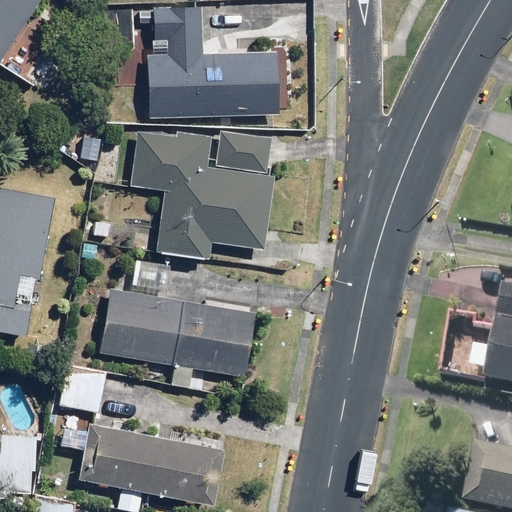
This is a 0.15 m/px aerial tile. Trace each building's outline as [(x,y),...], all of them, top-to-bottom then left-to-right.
[(0,0),(0,58),(39,0),(0,0)] [(204,49),(205,7),(152,5),(149,111),(279,114),(281,51),(204,49)] [(103,122),(85,120),(79,181),(98,182),(103,122)] [(164,185),(159,248),(215,253),(216,240),(268,245),(278,136),(136,123),(131,182),(164,185)] [(56,195),(0,183),(0,327),(29,333),(56,195)] [(262,279),(144,259),(138,290),(107,285),(96,352),(169,365),(166,383),(191,387),(195,369),(245,377),(262,279)] [(511,284),(504,283),(497,316),(511,318),(511,284)] [(486,380),(511,384),(511,322),(498,320),(486,380)] [(110,367),(70,358),(61,402),(102,410),(110,367)] [(230,444),(90,421),(80,482),(221,504),(230,444)] [(511,447),(477,441),(464,501),(511,511),(511,447)] [(37,450),(0,448),(0,496),(35,498),(37,450)] [(75,511),(78,496),(38,490),(34,511),(75,511)]
